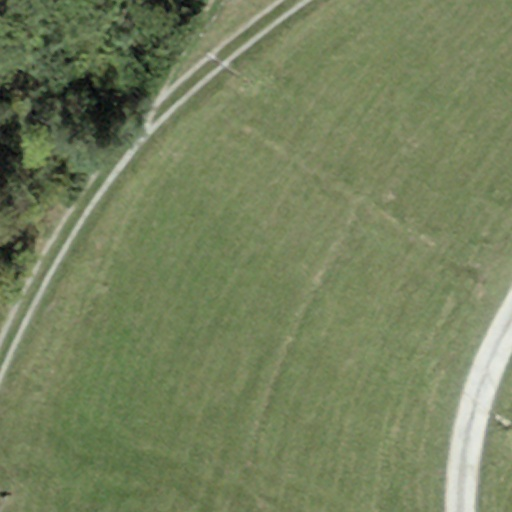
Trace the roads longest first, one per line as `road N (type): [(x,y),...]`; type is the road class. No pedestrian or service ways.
road 1 (track): [(315,0),(179,121),(120,197),(0,467)]
road 2 (track): [(511,325),(466,511)]
road 3 (track): [(179,121),(238,0)]
